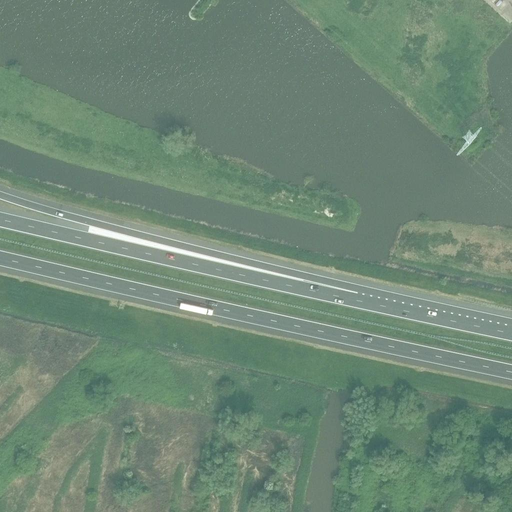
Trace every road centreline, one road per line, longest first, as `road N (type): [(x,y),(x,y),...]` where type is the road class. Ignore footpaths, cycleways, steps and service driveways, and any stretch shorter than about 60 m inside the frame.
road 1 (motorway): [(0,258),(511,372)]
road 2 (motorway): [(357,299),(0,196)]
road 3 (motorway): [(357,299),(0,219)]
road 4 (motorway): [(511,332),(357,299)]
